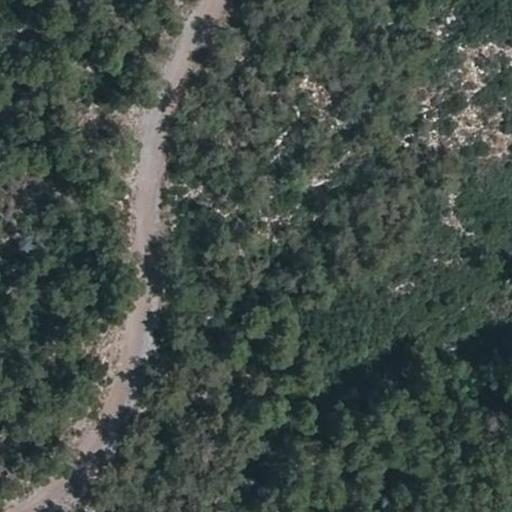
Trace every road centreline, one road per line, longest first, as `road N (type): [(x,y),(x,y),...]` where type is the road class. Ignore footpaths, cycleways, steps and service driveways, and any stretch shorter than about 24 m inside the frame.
road 1 (track): [(218,0),(190,67),(137,320),(103,418)]
road 2 (track): [(14,511),(45,490),(103,418)]
